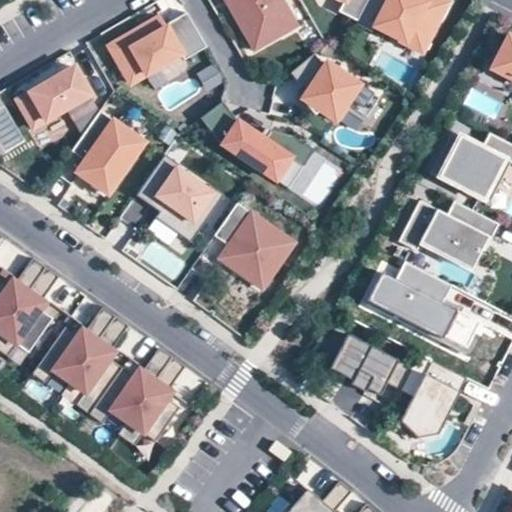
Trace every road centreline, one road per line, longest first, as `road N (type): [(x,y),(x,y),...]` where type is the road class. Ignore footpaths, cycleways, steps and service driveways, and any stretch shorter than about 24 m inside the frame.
road 1 (residential): [(412,511),(0,210)]
road 2 (residential): [(0,74),(125,0)]
road 3 (residential): [(511,395),(451,511)]
